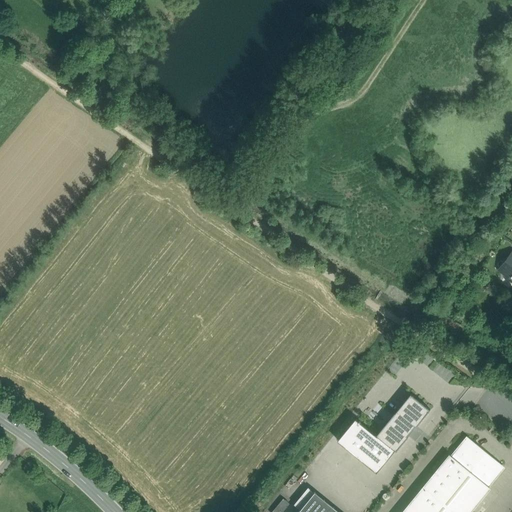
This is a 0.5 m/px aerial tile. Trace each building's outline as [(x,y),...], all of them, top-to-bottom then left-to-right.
[(405,358),(400,354),(391,365),(395,369),(405,358)] [(415,381),(363,445),(385,464),(437,400),(415,381)] [(504,467),(467,437),(451,457),(488,487),(504,467)] [(449,455),(403,511),(469,511),(489,488),(488,487),(451,457),(449,455)] [(306,485),(295,503),(300,506),(311,489),(306,485)] [(339,511),(315,492),(298,511),(339,511)] [(283,499),(272,511),(282,511),(289,503),(283,499)]
